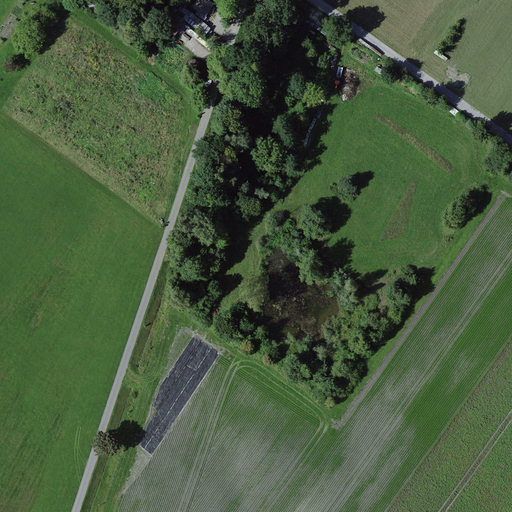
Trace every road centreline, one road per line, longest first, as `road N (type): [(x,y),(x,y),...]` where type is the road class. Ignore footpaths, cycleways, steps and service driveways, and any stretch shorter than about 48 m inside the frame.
road 1 (track): [(77,511),(244,0)]
road 2 (track): [(310,0),(511,144)]
